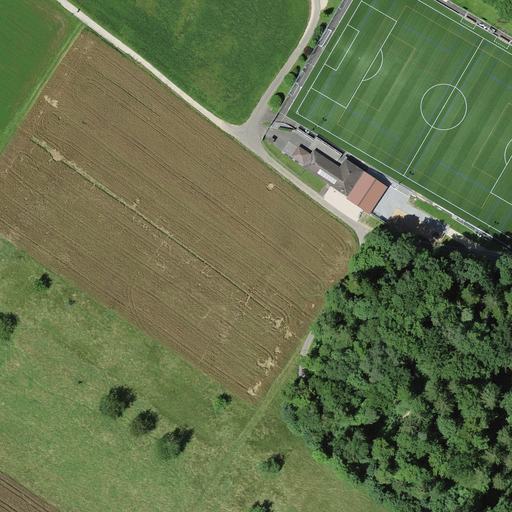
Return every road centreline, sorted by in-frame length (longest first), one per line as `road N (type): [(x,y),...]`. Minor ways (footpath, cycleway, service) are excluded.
road 1 (track): [(368,240),(300,359),(299,416),(405,511)]
road 2 (track): [(248,140),(59,0)]
road 3 (track): [(300,359),(193,511)]
road 4 (track): [(511,263),(368,240)]
